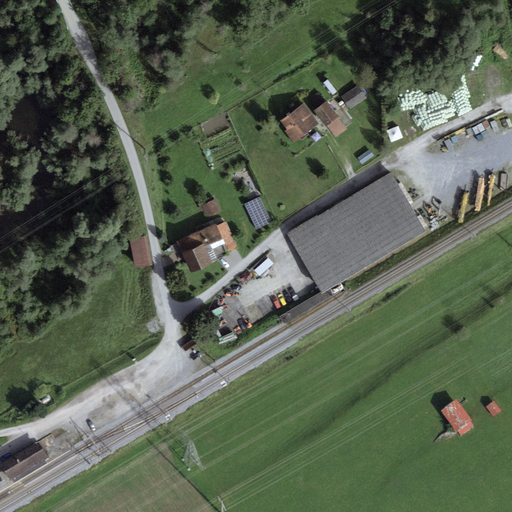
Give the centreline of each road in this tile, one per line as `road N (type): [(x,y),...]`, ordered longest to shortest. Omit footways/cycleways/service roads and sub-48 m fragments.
road 1 (residential): [(172,316),(291,221),(444,128),(511,106)]
road 2 (residential): [(63,0),(137,164),(172,316)]
road 3 (residential): [(172,316),(174,336),(162,358),(62,419)]
